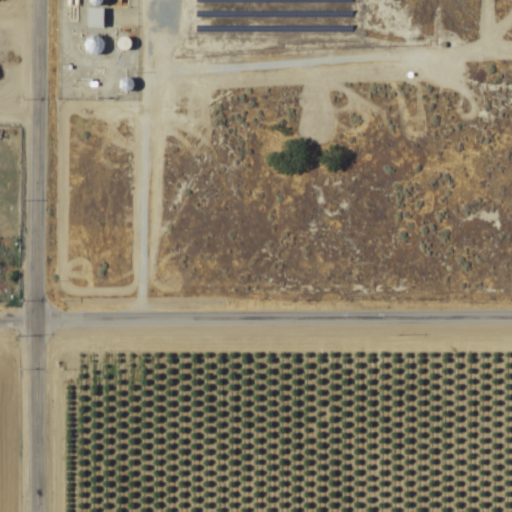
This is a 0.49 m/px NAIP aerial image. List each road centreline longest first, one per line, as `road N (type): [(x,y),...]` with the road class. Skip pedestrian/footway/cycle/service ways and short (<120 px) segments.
road 1 (residential): [(511,315),(0,319)]
road 2 (residential): [(38,511),(41,0)]
